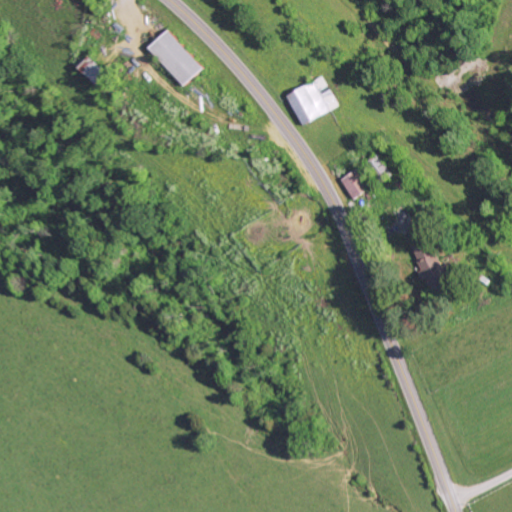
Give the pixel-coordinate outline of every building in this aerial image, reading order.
[(154,49),(190,87),(209,69),(173,31),(154,49)] [(117,74),(97,56),(86,68),(106,86),(117,74)] [(306,126),(343,107),(335,89),(329,92),(325,85),(324,85),(321,81),(291,96),(306,126)] [(355,200),(373,191),(362,170),(344,180),(355,200)] [(452,287),(433,241),(414,248),(427,281),(429,280),(434,294),(452,287)]
